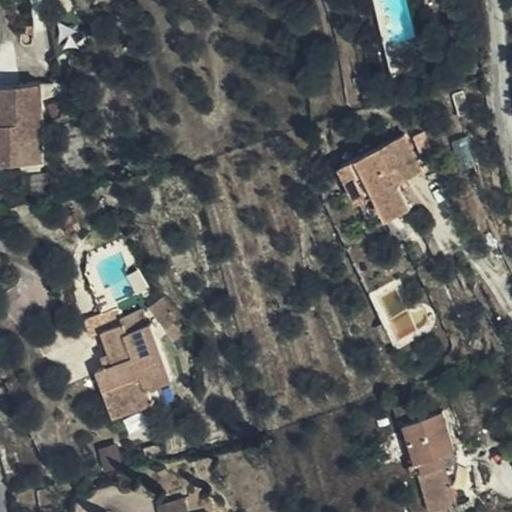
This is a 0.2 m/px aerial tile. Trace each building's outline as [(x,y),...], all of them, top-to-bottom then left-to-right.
[(0,149),(45,150),(44,71),(1,70),(1,108),(0,108),(0,149)] [(382,191),(391,216),(418,205),(408,181),(430,170),(414,132),(346,160),(361,198),(382,191)] [(371,224),(391,216),(382,191),(361,198),(371,224)] [(106,366),(111,386),(127,380),(135,411),(164,402),(159,386),(184,378),(166,320),(140,329),(132,305),(97,315),(102,333),(114,330),(123,360),(106,366)] [(127,380),(111,386),(121,415),(135,411),(127,380)] [(428,481),(433,491),(441,487),(456,480),(447,461),(459,455),(438,411),(394,431),(413,474),(407,478),(412,488),(428,481)] [(386,435),(407,478),(413,474),(394,431),(386,435)] [(441,487),(433,491),(442,511),(462,511),(469,509),(456,480),(441,487)] [(196,511),(193,499),(165,508),(165,511),(196,511)]
